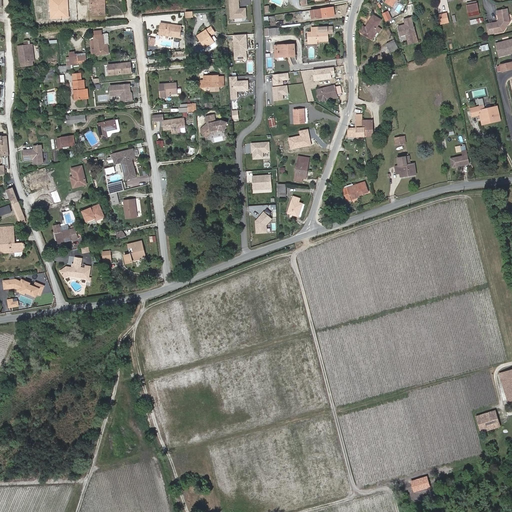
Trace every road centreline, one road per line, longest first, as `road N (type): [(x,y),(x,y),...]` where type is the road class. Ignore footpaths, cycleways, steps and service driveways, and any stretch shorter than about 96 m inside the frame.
road 1 (track): [(308,235),(300,249),(137,316),(141,378),(187,511)]
road 2 (track): [(293,252),(357,489),(390,488),(397,511)]
road 3 (residential): [(244,260),(237,138),(258,117),(257,0)]
road 4 (residential): [(308,235),(353,104),(359,0)]
road 5 (unclassified): [(308,235),(453,186),(511,179)]
road 6 (track): [(76,511),(116,383),(119,345),(135,325)]
road 7 (unclassified): [(0,322),(167,287)]
road 8 (residential): [(153,165),(139,18)]
road 9 (residential): [(167,287),(153,165)]
